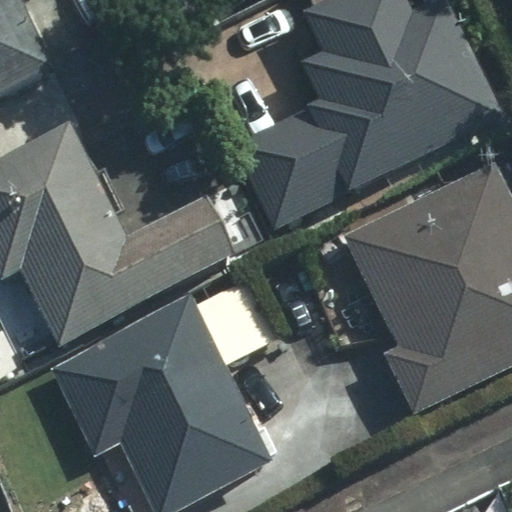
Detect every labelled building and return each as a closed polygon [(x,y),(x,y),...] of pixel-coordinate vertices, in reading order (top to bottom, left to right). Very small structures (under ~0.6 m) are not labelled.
[(0,0),(0,110),(37,93),(0,15),(0,0)] [(267,232),(493,128),(438,10),(400,28),(386,0),(349,0),(289,28),(309,70),(291,78),(310,119),(231,156),(267,232)] [(511,0),(490,0),(511,58),(511,0)] [(0,291),(10,286),(48,361),(214,280),(185,223),(112,260),(53,142),(0,168),(0,291)] [(511,223),(489,175),(334,249),(387,360),(374,367),(403,428),(511,375),(511,223)] [(172,320),(44,383),(87,471),(110,460),(135,511),(189,511),(252,481),(172,320)] [(120,511),(101,476),(35,511),(120,511)]
